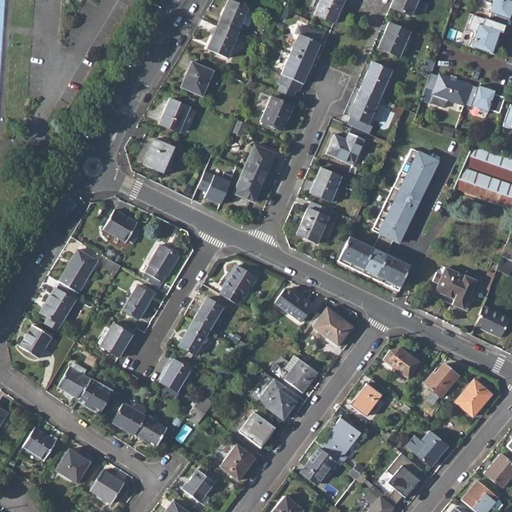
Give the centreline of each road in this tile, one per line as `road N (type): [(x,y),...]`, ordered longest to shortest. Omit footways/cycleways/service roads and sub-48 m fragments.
road 1 (residential): [(390,312),(243,511)]
road 2 (residential): [(0,374),(142,470),(150,484),(137,511)]
road 3 (residential): [(105,153),(194,0)]
road 4 (residential): [(259,248),(330,86)]
road 5 (residential): [(83,181),(45,223),(0,307)]
road 6 (residential): [(390,312),(259,248)]
road 7 (residential): [(219,230),(146,356)]
road 8 (residential): [(420,511),(511,402)]
road 9 (residential): [(511,372),(390,312)]
road 10 (residential): [(219,230),(109,176)]
